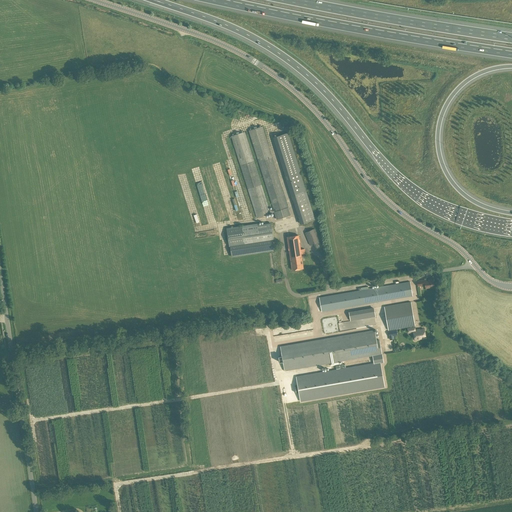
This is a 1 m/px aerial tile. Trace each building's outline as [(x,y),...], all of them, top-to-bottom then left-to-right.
[(244,132),(231,136),(257,218),(274,212),(277,219),(290,215),(262,126),(249,131),(273,209),(269,210),(244,132)] [(289,133),(274,137),(301,224),(315,219),(289,133)] [(258,224),(227,228),(229,245),(230,245),(231,256),(274,251),(273,240),(271,224),(258,226),(258,224)] [(314,229),(305,233),(310,245),(314,243),(316,248),(321,246),(319,241),(314,229)] [(298,235),(287,237),(289,253),(293,252),(294,255),(301,254),(305,253),(304,249),(301,249),(298,235)] [(293,252),(289,253),(292,270),(303,268),(301,254),(294,255),(293,252)] [(424,280),(416,281),(417,286),(424,285),(425,288),(434,287),(433,278),(429,279),(429,280),(424,281),(424,280)] [(410,282),(319,297),(321,312),(412,296),(410,282)] [(411,302),(384,307),(388,330),(415,325),(411,302)] [(374,308),(349,313),(350,320),(375,316),(374,308)] [(349,322),(340,322),(339,330),(348,330),(349,322)] [(414,327),(407,328),(408,333),(413,332),(415,340),(419,339),(425,337),(424,329),(417,330),(415,330),(414,327)] [(282,356),(278,356),(279,362),(283,362),(284,371),(372,355),(381,354),(379,340),(376,340),(374,330),(280,346),(282,356)] [(382,354),(381,354),(372,355),(374,363),(296,376),(300,402),(385,387),(381,363),(384,363),(382,354)]
